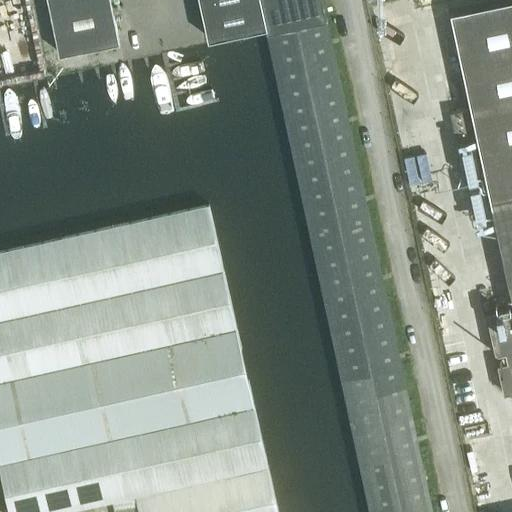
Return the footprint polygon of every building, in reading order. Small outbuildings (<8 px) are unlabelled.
[(47,0),(59,52),(119,40),(110,0),(47,0)] [(266,25),(260,0),(199,0),(208,37),(266,25)] [(260,0),(266,25),(267,28),(326,16),(322,0),(260,0)] [(511,0),(496,0),(450,10),(471,106),(477,132),(511,296),(511,0)] [(432,511),(327,18),(267,30),(370,511),(432,511)] [(471,106),(449,110),(455,136),(477,132),(471,106)] [(208,205),(0,251),(0,469),(9,511),(47,511),(112,498),(266,463),(208,205)] [(511,306),(486,312),(495,353),(505,351),(507,360),(497,363),(504,393),(511,391),(511,306)] [(277,511),(267,465),(113,500),(115,511),(277,511)]
